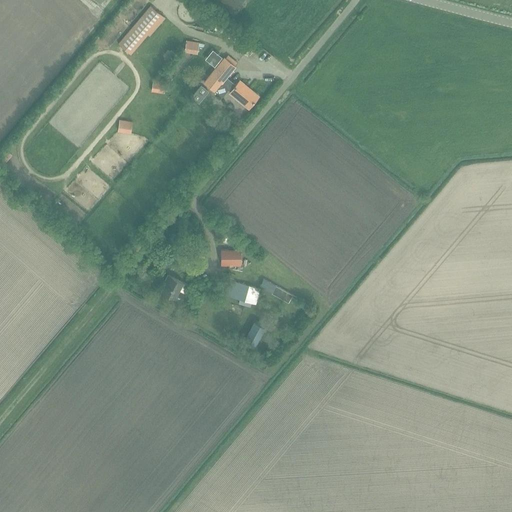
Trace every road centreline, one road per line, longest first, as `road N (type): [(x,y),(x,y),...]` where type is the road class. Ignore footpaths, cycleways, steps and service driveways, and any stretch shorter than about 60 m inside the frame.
road 1 (unclassified): [(170,218),(357,0)]
road 2 (track): [(0,422),(170,218)]
